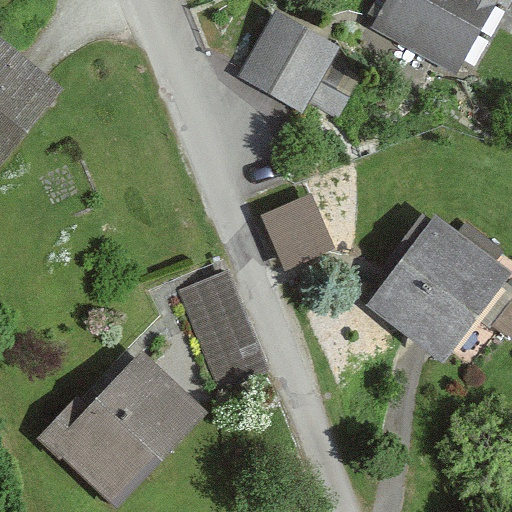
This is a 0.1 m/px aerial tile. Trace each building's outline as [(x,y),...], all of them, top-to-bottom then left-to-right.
[(511,0),(386,0),(372,26),(460,73),(498,3),(510,9),(511,4),(511,0)] [(339,46),(275,11),(239,76),(303,111),(339,46)] [(0,165),(63,89),(0,38),(0,165)] [(335,247),(311,193),(261,216),(285,269),(335,247)] [(442,363),(510,275),(436,218),(368,306),(442,363)] [(269,369),(231,270),(178,290),(217,389),(269,369)] [(120,511),(212,413),(142,349),(89,408),(77,397),(39,440),(118,511),(120,511)]
